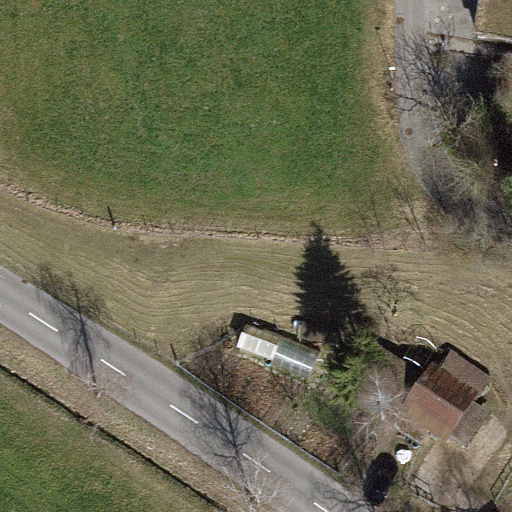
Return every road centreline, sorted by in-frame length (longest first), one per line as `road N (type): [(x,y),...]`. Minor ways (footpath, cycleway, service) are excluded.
road 1 (unclassified): [(324,511),(0,294)]
road 2 (residential): [(413,0),(415,129),(437,180),(474,222),(511,234)]
